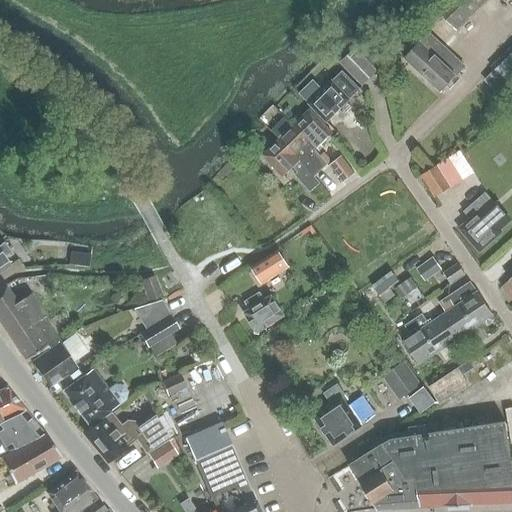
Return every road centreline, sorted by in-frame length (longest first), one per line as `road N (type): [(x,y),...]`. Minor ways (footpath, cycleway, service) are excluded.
road 1 (residential): [(301,511),(184,278)]
road 2 (residential): [(478,280),(394,156),(309,217)]
road 3 (tertiary): [(132,511),(0,352)]
